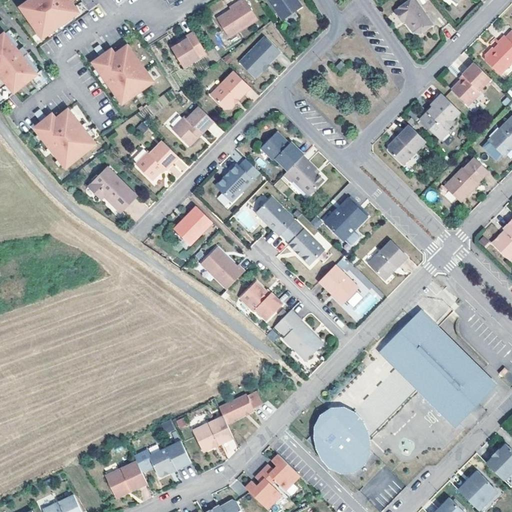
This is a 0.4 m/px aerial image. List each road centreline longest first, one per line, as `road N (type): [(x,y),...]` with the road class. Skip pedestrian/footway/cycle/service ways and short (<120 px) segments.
road 1 (residential): [(103,124),(56,59),(130,8),(155,23),(196,0)]
road 2 (residential): [(124,243),(275,93)]
road 3 (residential): [(275,425),(224,474),(144,511)]
road 4 (residential): [(403,511),(511,401)]
road 5 (residential): [(452,244),(358,147)]
road 6 (residential): [(343,162),(440,256)]
road 7 (residential): [(354,344),(261,252)]
road 8 (residential): [(275,425),(364,511)]
road 9 (residential): [(440,256),(354,344)]
